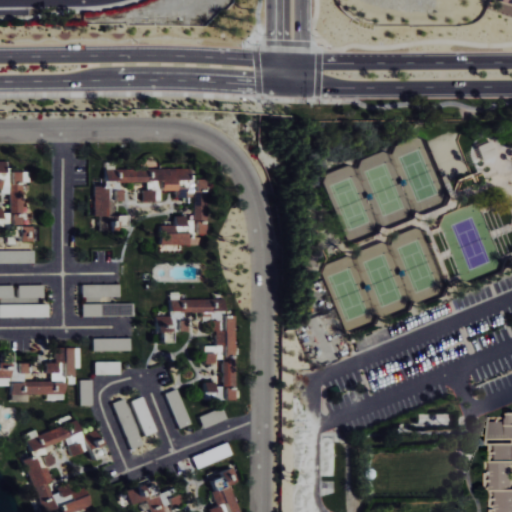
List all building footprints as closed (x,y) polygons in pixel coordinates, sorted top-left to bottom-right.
[(475,146),(480,159),(485,157),(482,148),(490,145),(489,141),(475,146)] [(0,224),(20,225),(20,182),(27,182),(27,172),(3,172),(3,161),(0,161),(0,189),(7,189),(7,213),(0,213),(0,224)] [(204,180),(187,179),(187,170),(102,168),(102,186),(92,186),(91,217),(96,217),(96,231),(111,232),(111,228),(122,224),(119,215),(111,215),(112,201),(123,201),(115,182),(132,183),(140,201),(157,201),(157,194),(190,195),(189,218),(172,218),(171,226),(157,225),(156,245),(194,246),(195,238),(203,231),(204,180)] [(31,226),(3,227),(3,244),(31,243),(31,226)] [(33,250),(0,250),(0,263),(33,263),(33,250)] [(119,284),(80,285),(81,298),(119,297),(119,284)] [(12,286),(0,285),(0,298),(12,298),(12,286)] [(16,286),(17,298),(42,298),(42,285),(16,286)] [(233,400),(234,360),(233,360),(234,316),(222,315),(222,300),(184,299),(184,293),(168,293),(167,316),(153,316),(152,333),(157,333),(157,342),(169,343),(169,331),(186,332),(186,321),(182,321),(182,312),(200,313),(200,321),(204,321),(204,331),(214,332),(213,346),(221,346),(220,384),(202,384),(201,399),(233,400)] [(81,305),(81,317),(132,316),(131,303),(81,305)] [(202,364),(212,364),(212,353),(205,353),(205,347),(202,347),(202,364)] [(62,399),(62,377),(73,377),(73,368),(78,368),(78,348),(53,348),(53,363),(43,363),(44,373),(48,373),(48,381),(22,382),(22,374),(25,374),(25,363),(9,364),(8,353),(0,352),(0,378),(7,379),(7,402),(26,402),(26,394),(45,394),(45,400),(62,399)] [(90,405),(90,380),(77,380),(78,405),(90,405)] [(112,403),(120,431),(132,428),(124,399),(112,403)] [(511,511),(511,414),(507,414),(507,421),(489,422),(490,511),(511,511)] [(21,434),(29,457),(21,459),(39,511),(42,511),(57,507),(58,511),(70,511),(88,506),(82,488),(67,493),(64,484),(53,488),(55,493),(48,495),(44,483),(49,481),(44,466),(52,463),(49,453),(43,455),(41,447),(62,440),(68,456),(84,450),(87,460),(104,454),(95,429),(79,435),(75,421),(34,434),(33,430),(21,434)] [(235,511),(230,485),(235,482),(232,468),(206,474),(212,506),(206,511),(169,511),(168,508),(175,503),(172,489),(153,494),(143,480),(135,487),(123,489),(127,506),(135,504),(140,511),(235,511)]
